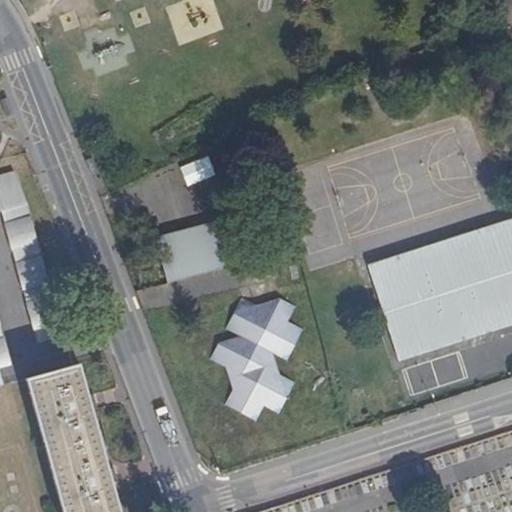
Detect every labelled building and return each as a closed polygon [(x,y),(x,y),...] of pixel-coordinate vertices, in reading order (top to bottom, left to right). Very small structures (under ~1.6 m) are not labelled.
[(64,329),(18,167),(0,172),(0,208),(4,207),(40,339),(65,333),(64,329)] [(230,218),(160,243),(175,286),(246,260),(230,218)] [(467,320),(511,306),(511,224),(444,244),(447,253),(373,274),(399,364),(474,343),(467,320)] [(511,331),(511,306),(467,320),(474,343),(511,331)] [(241,334),(219,341),(237,410),(286,397),(273,350),(295,343),(285,307),(261,314),(259,308),(236,316),(241,334)] [(14,362),(0,312),(0,365),(2,365),(14,362)] [(120,511),(79,360),(29,375),(65,511),(120,511)]
